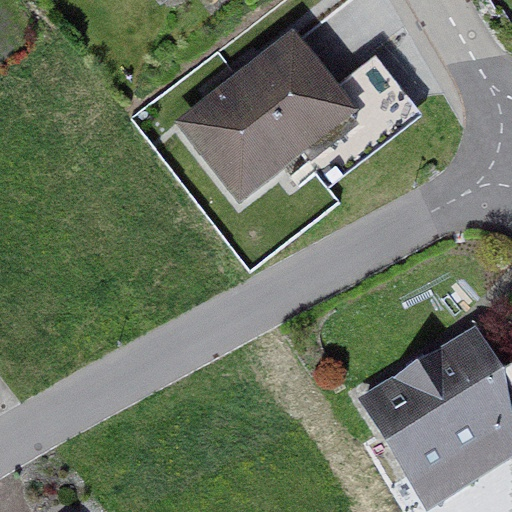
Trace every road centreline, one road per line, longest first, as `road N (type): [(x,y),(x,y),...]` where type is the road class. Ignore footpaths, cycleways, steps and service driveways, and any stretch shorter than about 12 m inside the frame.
road 1 (residential): [(0,447),(511,178)]
road 2 (residential): [(504,130),(432,0)]
